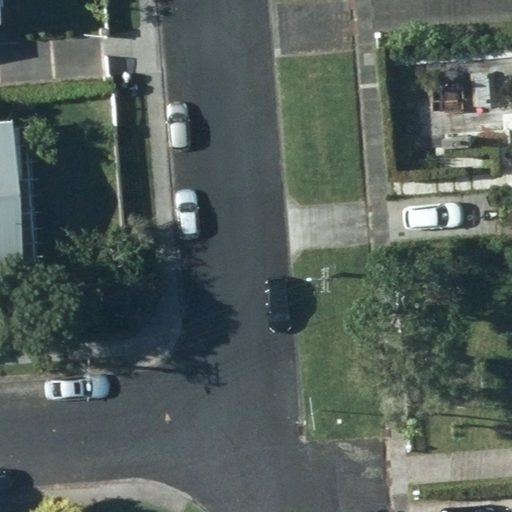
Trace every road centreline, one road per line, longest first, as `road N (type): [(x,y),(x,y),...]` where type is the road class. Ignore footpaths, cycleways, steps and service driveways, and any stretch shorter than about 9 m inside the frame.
road 1 (residential): [(219,0),(243,354),(215,408)]
road 2 (residential): [(215,408),(155,438),(0,447)]
